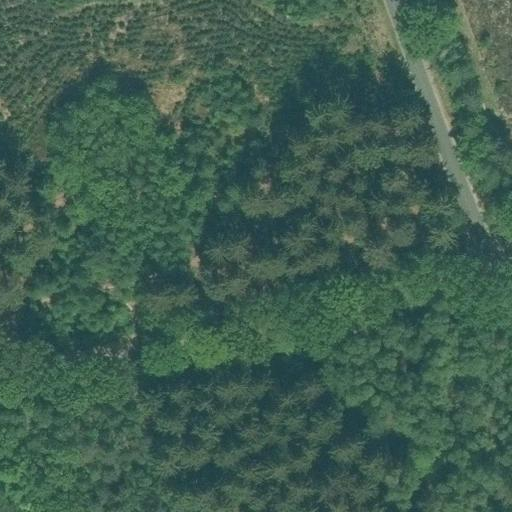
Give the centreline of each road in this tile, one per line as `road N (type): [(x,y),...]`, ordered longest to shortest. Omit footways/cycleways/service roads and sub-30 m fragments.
road 1 (track): [(142,342),(254,329),(511,277)]
road 2 (unclassified): [(511,309),(392,0)]
road 3 (track): [(0,374),(142,342)]
